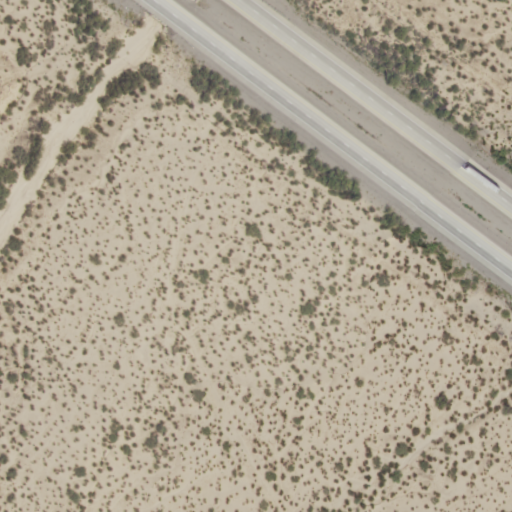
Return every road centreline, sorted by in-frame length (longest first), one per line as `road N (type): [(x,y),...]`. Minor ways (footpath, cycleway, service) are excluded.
road 1 (motorway): [(152,0),(511,271)]
road 2 (motorway): [(511,208),(234,0)]
